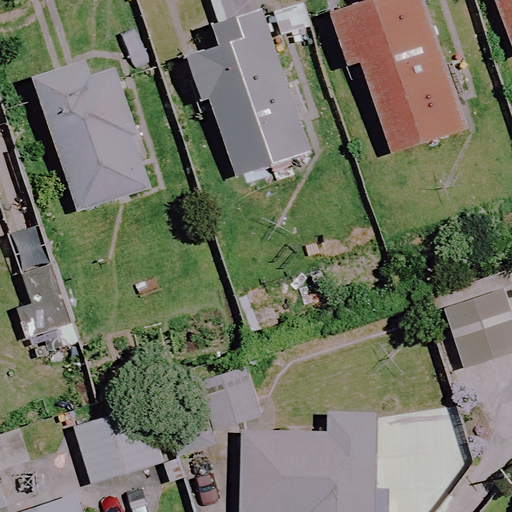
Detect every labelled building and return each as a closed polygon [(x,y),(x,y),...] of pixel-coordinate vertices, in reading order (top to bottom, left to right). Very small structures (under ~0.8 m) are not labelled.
[(478,119),(440,0),(355,0),(342,4),(358,57),(369,53),(398,144),(478,119)] [(277,6),(228,21),(232,34),(198,45),(213,92),(219,90),(244,170),(322,146),(277,6)] [(165,184),(126,62),(45,87),(85,210),(165,184)] [(78,330),(52,259),(2,278),(27,348),(78,330)] [(511,354),(511,322),(510,315),(451,333),(462,370),(511,354)] [(260,418),(243,362),(188,379),(156,389),(177,458),(214,446),(210,433),(260,418)] [(160,465),(143,408),(74,428),(90,485),(160,465)] [(373,511),(375,416),(329,415),(328,435),(243,434),(241,511),(373,511)] [(79,511),(75,495),(19,511),(79,511)]
